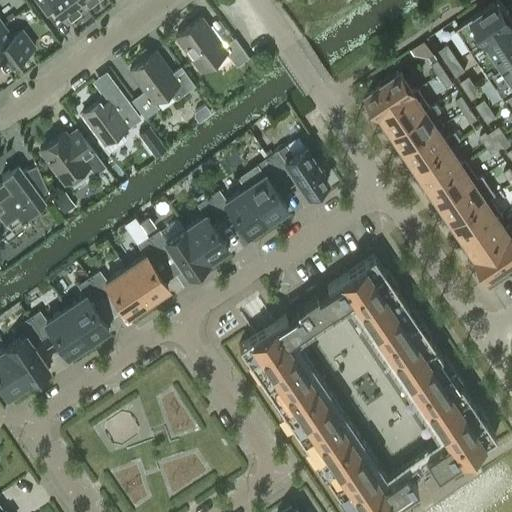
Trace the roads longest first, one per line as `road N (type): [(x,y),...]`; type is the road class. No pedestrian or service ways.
road 1 (residential): [(89,511),(31,423),(178,324)]
road 2 (residential): [(218,511),(277,472),(178,324)]
road 3 (residential): [(178,324),(385,189)]
road 4 (residential): [(254,0),(385,189)]
road 5 (residential): [(171,0),(0,120)]
road 6 (residential): [(385,189),(487,336)]
